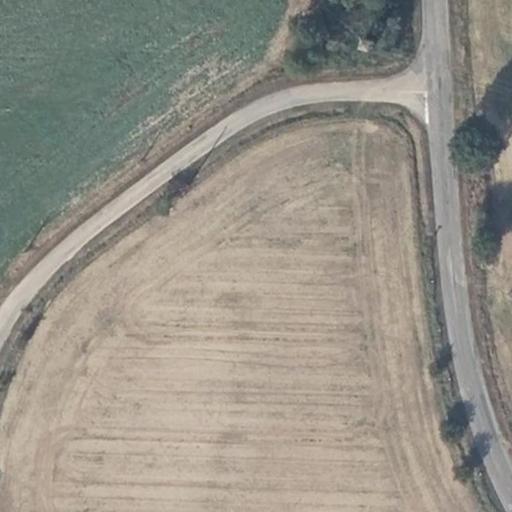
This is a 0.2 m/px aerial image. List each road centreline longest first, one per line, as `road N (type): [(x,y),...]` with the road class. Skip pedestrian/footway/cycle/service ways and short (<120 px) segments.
road 1 (residential): [(434,101),(306,99),(249,122),(34,284),(0,323)]
road 2 (tertiary): [(511,511),(489,468),(463,381),(434,101)]
